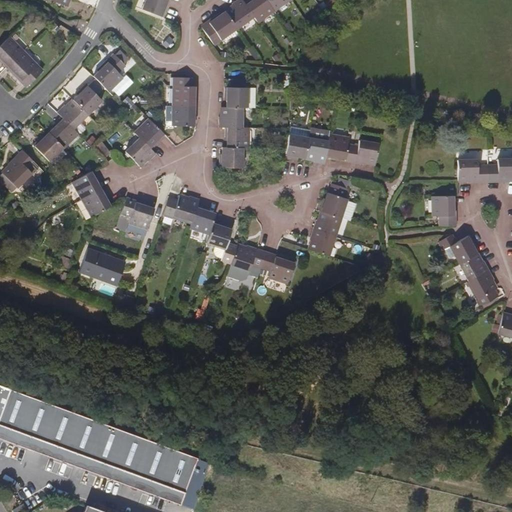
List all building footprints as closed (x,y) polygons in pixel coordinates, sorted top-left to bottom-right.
[(145,0),(142,9),(164,18),(167,8),(165,7),(168,0),(145,0)] [(254,16),(244,3),(242,0),(237,0),(232,4),(233,5),(225,11),(238,28),(254,16)] [(248,0),(244,3),(254,16),(258,22),(274,10),(266,0),(248,0)] [(266,0),(274,10),(287,0),(266,0)] [(238,28),(225,11),(218,16),(216,14),(208,21),(210,23),(203,28),(214,44),(216,43),(238,28)] [(245,31),(257,22),(254,17),(242,26),(245,31)] [(8,37),(7,39),(0,45),(0,57),(1,59),(0,59),(0,61),(6,67),(22,52),(8,37)] [(22,80),(37,66),(22,52),(6,67),(13,75),(15,73),(22,80)] [(126,66),(113,53),(99,68),(101,69),(93,76),(108,91),(122,77),(118,73),(126,66)] [(37,66),(22,80),(27,86),(42,72),(37,66)] [(174,86),(191,86),(191,78),(174,77),(174,86)] [(230,87),(240,87),(240,79),(230,79),(230,87)] [(73,100),(87,114),(102,100),(85,84),(78,91),(80,93),(73,100)] [(174,106),(197,106),(197,96),(195,96),(195,86),(191,86),(174,86),(174,106)] [(227,107),(242,107),(254,107),(255,88),(248,88),(240,87),(230,87),(225,87),(224,97),(227,97),(227,107)] [(61,116),(73,129),(87,114),(73,100),(66,106),(64,104),(57,112),(61,116)] [(196,116),(197,106),(174,106),(173,126),(194,126),(194,116),(196,116)] [(242,107),(227,107),(222,107),(222,116),(220,116),(219,126),(226,127),(242,127),(242,107)] [(49,132),(64,147),(78,133),(73,129),(61,116),(55,123),(56,125),(49,132)] [(157,140),(164,134),(149,119),(135,133),(139,137),(151,150),(158,142),(157,140)] [(227,137),(227,147),(243,147),(248,148),(249,127),(242,127),(226,127),(225,137),(227,137)] [(310,128),(309,138),(305,158),(315,160),(315,162),(325,164),(326,158),(330,135),(331,132),(310,128)] [(64,147),(49,132),(42,139),(40,137),(33,145),(49,161),(64,147)] [(296,157),(305,158),(309,138),(289,135),(287,148),(286,155),(286,157),(295,159),(296,157)] [(336,157),(346,159),(349,144),(349,139),(330,135),(326,158),(336,159),(336,157)] [(125,152),(132,159),(140,166),(146,159),(148,161),(155,154),(151,150),(139,137),(125,152)] [(366,162),(375,164),(379,144),(360,141),(359,145),(349,144),(346,159),(345,161),(365,165),(366,162)] [(227,147),(222,147),(222,156),(220,156),(219,166),(242,167),(243,147),(227,147)] [(34,162),(22,150),(8,164),(10,166),(3,172),(17,187),(31,173),(27,169),(34,162)] [(488,165),(488,182),(508,182),(508,179),(511,179),(511,158),(498,159),(498,165),(488,165)] [(458,174),(458,181),(468,180),(468,183),(488,182),(488,165),(477,165),(477,160),(458,160),(458,174)] [(83,199),(103,188),(98,179),(95,180),(91,171),(88,173),(73,182),(83,199)] [(17,187),(3,172),(0,175),(0,177),(13,191),(17,187)] [(337,195),(341,186),(332,183),(329,193),(337,195)] [(319,210),(322,211),(341,218),(350,221),(356,202),(344,198),(347,188),(341,186),(337,195),(329,193),(328,192),(325,201),(322,201),(319,210)] [(83,199),(76,203),(85,220),(92,216),(106,208),(110,206),(106,197),(108,196),(103,188),(83,199)] [(192,221),(197,205),(199,199),(190,196),(189,198),(180,195),(178,200),(169,197),(166,206),(163,213),(172,216),(173,215),(192,221)] [(453,196),(448,196),(433,196),(433,216),(439,216),(439,226),(456,226),(456,206),(454,205),(453,196)] [(145,203),(127,197),(120,214),(131,217),(129,222),(148,228),(152,214),(154,209),(145,205),(145,203)] [(209,233),(213,223),(216,214),(206,210),(207,208),(197,205),(192,221),(190,227),(209,233)] [(316,220),(313,229),(335,237),(341,218),(322,211),(319,221),(316,220)] [(231,264),(237,246),(227,242),(229,236),(232,227),(223,224),(222,226),(213,223),(209,233),(206,243),(213,245),(213,249),(213,252),(215,256),(217,258),(222,261),(231,264)] [(335,237),(313,229),(310,237),(309,239),(312,240),(309,249),(313,251),(329,256),(335,237)] [(450,246),(456,242),(452,234),(444,239),(445,239),(447,241),(450,246)] [(470,235),(459,241),(456,242),(450,246),(459,263),(477,253),(472,245),(475,243),(470,235)] [(444,239),(439,242),(443,250),(450,246),(447,241),(445,239),(444,239)] [(266,251),(257,248),(248,245),(246,248),(237,244),(237,246),(231,264),(250,270),(252,265),(261,268),(266,251)] [(122,265),(123,261),(88,248),(79,272),(94,277),(96,272),(118,280),(124,265),(122,265)] [(275,254),(266,251),(261,268),(270,271),(268,276),(288,282),(293,268),(294,263),(285,260),(286,257),(275,254)] [(482,262),(477,253),(459,263),(469,280),(489,269),(484,261),(482,262)] [(494,278),(489,269),(469,280),(479,298),(480,297),(484,304),(498,295),(495,289),(497,288),(491,279),(494,278)] [(117,285),(118,280),(96,272),(94,277),(117,285)] [(479,306),(484,304),(480,297),(479,298),(476,299),(479,306)] [(511,315),(503,313),(502,317),(497,333),(511,336),(511,315)] [(194,456),(0,386),(0,439),(148,493),(176,504),(194,456)]
